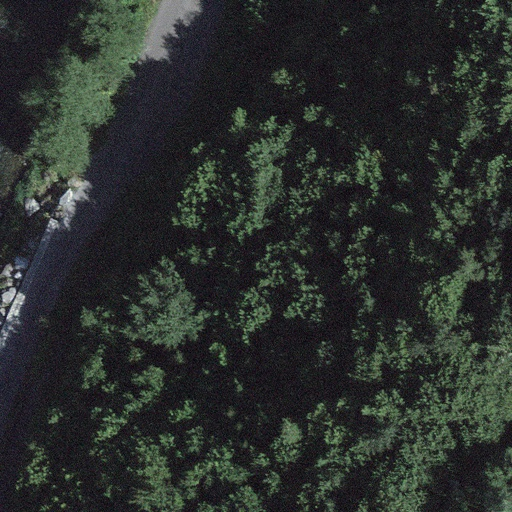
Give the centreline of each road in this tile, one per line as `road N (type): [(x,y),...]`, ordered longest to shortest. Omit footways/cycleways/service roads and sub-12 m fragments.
road 1 (track): [(0,365),(63,239),(119,166)]
road 2 (unclassified): [(119,166),(186,0)]
